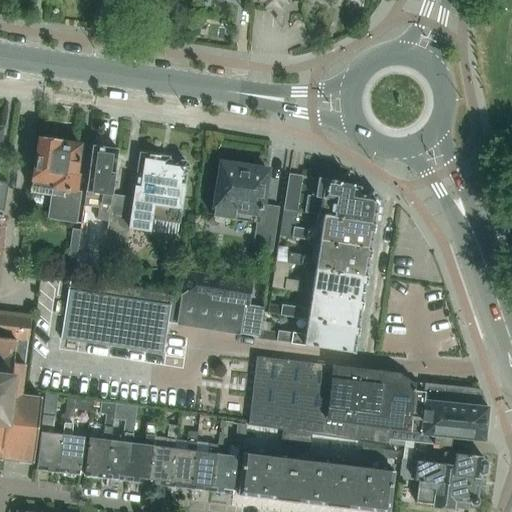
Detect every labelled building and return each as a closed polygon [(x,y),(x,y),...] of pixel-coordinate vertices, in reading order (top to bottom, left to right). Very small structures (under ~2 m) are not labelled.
[(286,0),(257,0),(258,1),(264,1),(264,7),(279,8),(280,2),(286,3),(286,0)] [(76,191),(81,157),(82,147),(79,147),(79,145),(57,141),(54,138),(54,137),(44,135),(44,136),(40,139),(38,138),(29,192),(39,194),(49,195),(45,219),(75,224),(80,192),(76,191)] [(85,192),(83,206),(97,208),(95,220),(96,220),(94,233),(93,240),(103,241),(104,233),(110,194),(111,194),(116,160),(117,150),(91,146),(90,156),(85,192)] [(101,255),(101,257),(122,260),(126,233),(127,229),(149,232),(151,220),(178,224),(186,172),(187,171),(188,166),(185,162),(180,161),(178,162),(176,162),(160,160),(160,157),(140,154),(138,164),(135,185),(133,185),(131,197),(111,194),(110,194),(104,233),(103,241),(101,255)] [(265,180),(267,170),(220,163),(212,216),(233,219),(255,222),(251,248),(272,251),(276,224),(279,207),(262,204),(265,180)] [(300,186),(302,176),(288,174),(287,184),(282,209),(296,212),(300,186)] [(307,196),(304,213),(318,215),(322,215),(374,223),(373,223),(376,204),(377,204),(371,196),(371,197),(358,195),(359,188),(352,187),(352,185),(339,183),(339,182),(317,178),(316,188),(314,197),(307,196)] [(279,233),(279,235),(291,237),(292,227),(294,227),(296,212),(282,209),(280,227),(279,233)] [(291,237),(291,238),(318,242),(370,250),(370,249),(369,249),(372,234),(372,233),(371,233),(373,224),(374,223),(322,215),(322,218),(316,217),(314,230),(294,227),(292,227),(291,237)] [(40,396),(24,394),(21,394),(25,362),(24,362),(29,316),(3,312),(3,310),(1,310),(1,312),(0,311),(0,228),(0,227),(0,226),(0,458),(32,462),(33,452),(40,396)] [(71,228),(70,233),(64,270),(73,271),(79,230),(71,228)] [(93,240),(91,254),(101,255),(103,241),(93,240)] [(287,254),(286,264),(288,264),(314,268),(366,276),(366,275),(365,275),(368,260),(368,258),(367,258),(369,250),(370,250),(318,242),(315,259),(311,256),(288,253),(287,254)] [(275,253),(274,262),(286,264),(287,254),(275,253)] [(271,278),(270,287),(284,290),(286,278),(288,264),(286,264),(274,262),(271,278)] [(286,278),(284,290),(310,293),(362,301),(362,300),(361,300),(364,285),(364,284),(363,284),(365,276),(366,276),(314,268),(311,284),(307,282),(286,278)] [(183,270),(180,295),(227,302),(242,304),(248,305),(252,281),(183,270)] [(175,324),(179,296),(170,295),(69,279),(60,338),(161,353),(166,323),(175,324)] [(280,304),(280,306),(278,315),(306,319),(358,327),(358,326),(357,326),(360,311),(360,310),(359,310),(361,302),(362,302),(362,301),(310,293),(307,310),(304,308),(280,304)] [(175,324),(175,325),(206,330),(222,332),(227,302),(180,295),(179,296),(175,324)] [(227,302),(222,332),(238,335),(238,333),(242,304),(227,302)] [(248,305),(242,304),(238,333),(258,336),(259,330),(262,312),(263,308),(248,305)] [(266,312),(266,313),(278,315),(280,306),(268,304),(266,312)] [(276,330),(276,332),(274,341),(353,353),(356,337),(356,336),(355,336),(357,327),(358,328),(358,327),(306,319),(303,336),(300,333),(276,330)] [(258,336),(258,338),(274,341),(276,332),(259,330),(258,336)] [(246,424),(281,429),(311,434),(343,439),(403,447),(403,448),(412,449),(412,442),(449,446),(450,437),(483,441),(487,407),(486,407),(484,403),(484,402),(481,393),(480,390),(475,389),(424,384),(424,385),(414,384),(414,383),(413,383),(397,373),(340,366),(254,356),(246,424)] [(245,423),(247,388),(196,385),(194,420),(245,423)] [(36,470),(36,469),(57,472),(62,435),(61,434),(51,433),(53,417),(54,417),(57,395),(44,394),(35,469),(36,470)] [(90,400),(65,397),(61,434),(62,435),(57,472),(79,475),(83,437),(70,435),(73,409),(89,411),(90,400)] [(105,478),(110,440),(112,419),(114,404),(99,402),(98,413),(104,414),(101,439),(88,437),(84,475),(105,478)] [(136,407),(114,404),(112,419),(123,421),(122,433),(123,434),(122,442),(110,440),(105,478),(126,481),(131,443),(136,407)] [(126,481),(148,483),(154,436),(153,436),(155,424),(146,423),(143,444),(131,443),(126,481)] [(168,486),(173,448),(176,429),(176,425),(167,424),(167,428),(165,438),(154,436),(148,483),(168,486)] [(234,447),(238,448),(239,442),(244,442),(246,425),(236,424),(234,447)] [(291,432),(281,430),(280,438),(290,439),(291,432)] [(196,442),(197,433),(186,431),(185,440),(187,440),(186,450),(173,448),(168,486),(190,489),(195,451),(196,442)] [(300,440),(301,433),(291,432),(290,439),(289,446),(299,447),(300,440)] [(300,440),(310,441),(311,434),(301,433),(300,440)] [(290,439),(280,438),(279,444),(289,446),(290,439)] [(300,440),(299,447),(309,448),(310,441),(300,440)] [(195,451),(190,489),(211,491),(216,454),(217,445),(196,442),(195,451)] [(238,485),(237,495),(242,495),(254,497),(271,499),(288,501),(294,459),(294,452),(243,446),(242,452),(238,485)] [(231,494),(232,494),(233,484),(238,448),(234,447),(230,447),(229,448),(228,456),(216,454),(211,491),(231,494)] [(372,448),(361,447),(360,455),(371,456),(372,448)] [(384,450),(372,448),(371,456),(383,458),(384,450)] [(418,481),(416,492),(415,502),(433,505),(432,506),(454,509),(454,508),(467,510),(468,503),(470,503),(471,505),(474,505),(477,503),(478,500),(477,498),(478,486),(479,486),(480,478),(479,478),(479,475),(485,473),(486,463),(481,460),(482,457),(472,456),(453,453),(452,465),(410,460),(412,449),(403,448),(399,478),(418,481)] [(395,451),(384,450),(383,458),(394,459),(395,451)] [(294,459),(288,501),(305,503),(321,505),(338,507),(343,465),(344,459),(294,452),(294,459)] [(343,465),(338,507),(354,509),(371,511),(378,511),(387,511),(389,503),(393,471),(394,465),(344,459),(343,465)]
